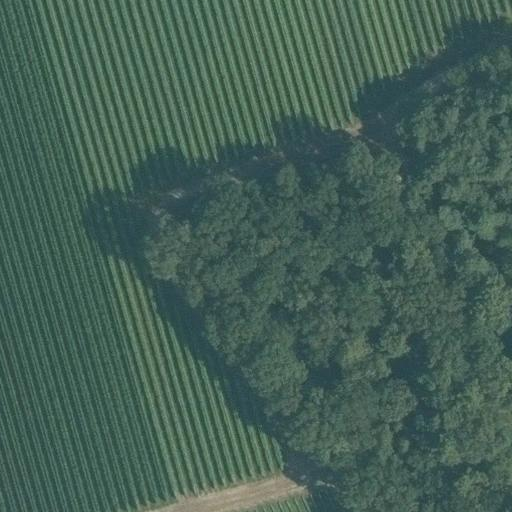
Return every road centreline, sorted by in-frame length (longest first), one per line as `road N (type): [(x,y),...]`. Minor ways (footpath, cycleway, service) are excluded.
road 1 (track): [(387,118),(158,192),(142,226),(309,443),(299,481),(194,511)]
road 2 (unclassified): [(511,487),(377,138),(391,111),(511,43)]
